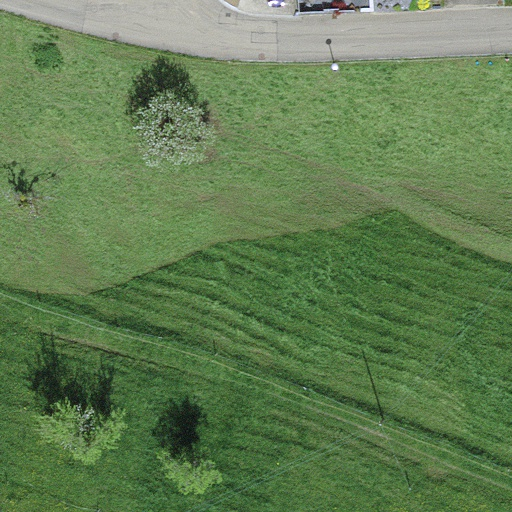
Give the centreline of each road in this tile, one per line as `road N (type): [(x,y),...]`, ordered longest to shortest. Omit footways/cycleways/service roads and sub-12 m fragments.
road 1 (residential): [(171,27),(286,40),(511,29)]
road 2 (residential): [(39,0),(171,27)]
